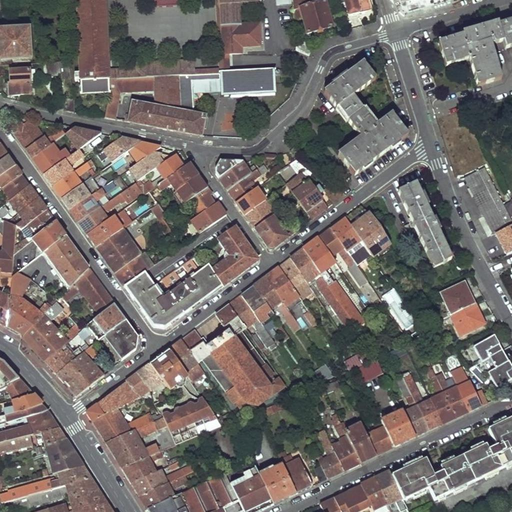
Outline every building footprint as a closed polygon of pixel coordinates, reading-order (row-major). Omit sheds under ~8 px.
[(78,0),(83,72),(85,95),(134,93),(134,84),(155,84),(156,108),(132,104),(129,122),(202,136),(204,116),(194,114),(192,87),(220,85),(221,96),(274,92),(273,70),(222,73),(196,75),(162,77),(161,65),(137,66),(137,71),(138,78),(112,80),(112,72),(106,0),(78,0)] [(223,48),(224,54),(242,53),(242,47),(261,46),(260,23),(241,24),(240,2),(260,0),(259,0),(222,0),(226,48),(223,48)] [(325,1),(304,6),(303,0),(295,0),(292,0),(293,8),(293,9),(294,15),(303,14),(308,34),(332,28),(325,1)] [(345,0),(350,16),(360,13),(366,12),(368,9),(365,0),(345,0)] [(470,59),(477,86),(502,78),(496,55),(493,56),(489,44),(503,40),(505,47),(511,45),(511,20),(499,25),(498,22),(462,33),(463,35),(439,42),(446,65),(455,64),(454,61),(463,58),(464,61),(470,59)] [(0,31),(0,59),(0,60),(31,59),(30,31),(0,31)] [(309,55),(314,44),(306,41),(296,43),(296,49),(309,55)] [(43,63),(44,76),(60,75),(60,62),(43,63)] [(60,75),(63,110),(74,113),(69,62),(60,62),(60,75)] [(161,65),(162,77),(196,75),(195,62),(161,65)] [(338,154),(354,175),(409,135),(393,113),(376,126),(353,95),(376,78),(364,62),(323,91),(336,108),(339,106),(361,137),(338,154)] [(282,69),(281,79),(293,79),(293,69),(282,69)] [(11,82),(12,95),(31,94),(29,70),(8,71),(9,82),(11,82)] [(112,72),(112,80),(138,78),(137,71),(112,72)] [(27,149),(44,137),(31,120),(25,124),(23,121),(13,129),(27,149)] [(65,132),(74,143),(78,149),(102,131),(74,126),(65,132)] [(108,146),(117,159),(125,153),(122,148),(127,137),(122,136),(108,146)] [(27,149),(33,158),(49,145),(53,141),(49,137),(46,139),(44,137),(27,149)] [(0,162),(9,156),(0,143),(0,162)] [(33,158),(45,175),(77,150),(78,149),(74,143),(68,148),(69,151),(67,153),(64,149),(57,155),(49,145),(33,158)] [(71,211),(91,196),(85,189),(114,168),(116,170),(137,154),(133,148),(125,153),(117,159),(101,171),(90,179),(81,185),(62,199),(71,211)] [(54,187),(73,172),(68,165),(82,156),(77,150),(45,175),(54,187)] [(153,184),(155,186),(158,185),(184,167),(177,155),(157,169),(163,176),(153,184)] [(0,177),(17,166),(9,156),(0,162),(0,177)] [(62,199),(81,185),(77,178),(92,168),(94,170),(87,174),(90,179),(101,171),(92,159),(73,172),(54,187),(62,199)] [(239,161),(220,160),(216,167),(215,168),(217,173),(219,175),(239,161)] [(219,175),(229,189),(257,168),(254,163),(247,168),(242,161),(239,161),(219,175)] [(171,184),(175,191),(200,175),(190,163),(184,167),(158,185),(161,190),(171,184)] [(0,177),(0,186),(3,190),(23,175),(17,166),(0,177)] [(467,176),(496,233),(511,225),(511,199),(511,200),(511,201),(504,205),(485,167),(467,176)] [(229,189),(237,203),(258,187),(253,179),(261,173),(257,168),(229,189)] [(0,208),(5,205),(10,202),(31,187),(23,175),(3,190),(7,198),(0,203),(0,208)] [(175,191),(184,205),(190,200),(208,187),(200,175),(175,191)] [(80,223),(99,209),(94,202),(123,181),(120,176),(91,196),(71,211),(80,223)] [(301,187),(295,179),(287,185),(293,192),(301,187)] [(399,191),(432,268),(451,260),(418,183),(399,191)] [(88,235),(108,221),(103,215),(139,189),(135,184),(99,209),(80,223),(88,235)] [(325,190),(335,203),(342,197),(346,192),(345,190),(332,188),(330,186),(325,190)] [(10,202),(18,214),(19,213),(40,199),(31,187),(10,202)] [(190,200),(200,214),(215,204),(209,195),(212,193),(208,187),(190,200)] [(237,203),(246,215),(267,200),(258,187),(237,203)] [(128,199),(131,204),(145,194),(141,190),(128,199)] [(15,225),(21,229),(28,225),(47,211),(40,199),(19,213),(23,219),(15,225)] [(256,229),(277,213),(267,200),(246,215),(256,229)] [(136,215),(151,209),(148,202),(133,209),(136,215)] [(192,220),(200,234),(227,214),(218,202),(215,204),(200,214),(192,220)] [(158,203),(152,209),(161,222),(167,217),(158,203)] [(0,208),(0,215),(1,216),(8,211),(5,205),(0,208)] [(362,241),(374,257),(391,244),(379,224),(369,215),(360,207),(345,218),(362,241)] [(269,247),(275,248),(289,238),(277,220),(284,214),(281,210),(277,213),(256,229),(269,247)] [(28,225),(36,237),(56,222),(47,211),(28,225)] [(0,230),(11,236),(6,239),(5,261),(13,262),(14,252),(14,247),(15,225),(1,216),(0,215),(0,230)] [(97,248),(123,228),(114,216),(108,221),(88,235),(97,248)] [(332,229),(348,252),(362,241),(345,218),(332,229)] [(38,247),(38,256),(45,252),(66,237),(56,222),(36,237),(33,239),(38,247)] [(224,286),(225,287),(256,262),(256,256),(234,226),(217,238),(225,250),(224,252),(224,254),(224,256),(224,258),(224,260),(226,261),(213,271),(224,286)] [(107,261),(133,243),(123,228),(97,248),(107,261)] [(349,270),(361,287),(368,282),(354,260),(348,252),(332,229),(319,238),(332,257),(339,252),(350,268),(349,270)] [(45,252),(70,288),(75,283),(89,269),(66,237),(45,252)] [(14,252),(29,241),(27,238),(14,247),(14,252)] [(351,320),(357,329),(364,324),(332,279),(330,280),(323,271),(336,263),(332,257),(319,238),(303,250),(351,320)] [(143,256),(133,243),(107,261),(117,275),(141,258),(143,256)] [(314,278),(346,324),(351,320),(303,250),(291,259),(307,283),(314,278)] [(126,287),(154,328),(166,329),(224,286),(213,271),(199,254),(162,280),(171,293),(164,298),(146,273),(126,287)] [(354,260),(368,282),(376,277),(360,256),(354,260)] [(117,275),(126,287),(146,273),(149,270),(141,258),(117,275)] [(312,298),(321,312),(325,309),(307,283),(291,259),(278,269),(293,289),(298,287),(305,292),(310,300),(312,298)] [(328,272),(335,277),(341,270),(333,265),(328,272)] [(93,316),(95,318),(114,304),(89,269),(75,283),(97,313),(93,316)] [(282,303),(286,307),(299,298),(293,289),(278,269),(266,278),(282,303)] [(12,282),(25,289),(29,280),(33,282),(19,270),(12,275),(12,282)] [(253,288),(270,311),(282,303),(266,278),(253,288)] [(16,332),(23,336),(57,301),(52,297),(52,299),(47,305),(45,304),(38,312),(22,302),(19,301),(25,289),(12,282),(11,288),(10,298),(9,328),(16,332)] [(440,315),(442,318),(452,314),(475,304),(465,282),(441,293),(449,310),(440,315)] [(241,297),(261,324),(273,315),(270,311),(253,288),(241,297)] [(381,297),(404,332),(417,323),(393,288),(381,297)] [(0,322),(9,328),(10,298),(0,292),(0,322)] [(251,325),(270,350),(276,346),(261,324),(241,297),(229,307),(245,329),(251,325)] [(34,349),(45,361),(77,333),(80,330),(77,326),(64,339),(50,322),(63,310),(57,301),(23,336),(34,349)] [(299,305),(313,327),(317,324),(302,303),(299,305)] [(77,333),(82,340),(91,333),(98,342),(106,336),(126,322),(114,304),(95,318),(80,330),(77,333)] [(452,314),(461,335),(484,324),(475,304),(452,314)] [(232,339),(240,333),(245,329),(229,307),(215,317),(232,339)] [(285,318),(296,332),(301,328),(291,315),(285,318)] [(106,336),(123,361),(137,351),(138,339),(126,322),(106,336)] [(77,333),(45,361),(50,367),(56,374),(88,349),(82,340),(77,333)] [(269,397),(269,379),(270,376),(240,333),(232,339),(210,355),(202,362),(232,402),(236,403),(240,409),(247,405),(255,406),(269,397)] [(202,362),(210,355),(194,334),(180,343),(197,365),(202,362)] [(475,346),(483,360),(490,356),(503,350),(495,335),(475,346)] [(197,365),(180,343),(168,353),(187,378),(191,383),(203,374),(197,365)] [(73,394),(75,397),(104,377),(89,358),(90,356),(93,359),(100,354),(94,346),(88,349),(56,374),(66,386),(73,394)] [(393,359),(404,354),(401,348),(390,353),(393,359)] [(358,357),(364,365),(376,358),(370,349),(358,357)] [(488,371),(496,386),(511,377),(511,366),(503,350),(490,356),(495,367),(488,371)] [(187,378),(168,353),(149,367),(161,384),(163,383),(166,388),(169,392),(187,378)] [(0,383),(0,388),(0,392),(0,398),(7,396),(8,399),(14,398),(15,401),(17,400),(35,396),(25,385),(6,363),(4,362),(1,360),(0,383)] [(359,371),(364,382),(384,373),(378,360),(359,371)] [(463,415),(470,411),(457,385),(451,388),(443,372),(441,373),(438,365),(433,368),(456,418),(463,415)] [(149,391),(150,392),(156,389),(161,384),(149,367),(139,374),(149,391)] [(449,421),(456,418),(433,368),(427,371),(438,394),(429,399),(442,425),(449,421)] [(475,392),(462,369),(452,373),(457,385),(470,411),(483,404),(488,402),(481,389),(475,392)] [(318,378),(323,384),(336,378),(332,372),(318,378)] [(127,382),(138,400),(149,391),(139,374),(127,382)] [(435,428),(442,425),(429,399),(422,402),(413,384),(415,384),(410,374),(403,377),(405,381),(428,431),(435,428)] [(305,385),(308,389),(323,384),(318,377),(305,385)] [(269,379),(269,397),(282,387),(277,380),(273,383),(269,379)] [(421,434),(428,431),(405,381),(398,384),(409,409),(403,413),(414,437),(421,434)] [(108,396),(117,410),(136,401),(138,400),(127,382),(108,396)] [(327,394),(337,389),(334,382),(324,387),(327,394)] [(166,388),(163,383),(161,384),(156,389),(159,393),(166,388)] [(35,396),(17,400),(18,405),(8,408),(9,414),(13,413),(44,405),(40,401),(35,396)] [(97,429),(107,443),(161,419),(160,417),(158,417),(156,415),(153,417),(151,414),(126,424),(117,410),(108,396),(86,413),(97,429)] [(217,419),(202,399),(199,400),(198,402),(199,404),(194,407),(193,405),(191,404),(188,405),(188,406),(188,408),(186,409),(184,408),(180,409),(178,409),(176,410),(175,411),(176,414),(170,416),(169,414),(167,413),(165,414),(164,416),(164,418),(163,418),(167,425),(174,437),(217,419)] [(44,405),(13,413),(16,421),(28,418),(30,426),(4,432),(4,421),(6,420),(5,415),(0,416),(0,442),(34,435),(44,432),(64,428),(44,405)] [(266,409),(268,414),(279,410),(277,405),(266,409)] [(403,442),(414,437),(403,413),(402,412),(382,421),(394,447),(403,442)] [(385,451),(394,447),(382,421),(378,413),(374,414),(376,419),(374,421),(379,430),(367,436),(375,452),(376,455),(385,451)] [(238,419),(234,414),(218,421),(222,426),(238,419)] [(511,417),(488,429),(493,437),(430,467),(426,459),(392,476),(407,508),(409,511),(435,499),(441,510),(511,474),(511,417)] [(115,455),(123,469),(160,452),(163,451),(172,447),(178,444),(176,440),(159,446),(158,443),(144,449),(139,437),(167,425),(163,418),(161,419),(107,443),(115,455)] [(352,467),(360,463),(359,459),(346,432),(339,418),(335,419),(336,420),(333,422),(346,449),(336,454),(344,470),(352,467)] [(346,432),(359,459),(375,452),(367,436),(361,424),(346,432)] [(44,432),(47,445),(48,445),(71,440),(67,432),(64,428),(44,432)] [(321,466),(327,479),(336,475),(344,470),(336,454),(326,432),(319,435),(329,457),(319,462),(321,466)] [(306,434),(313,449),(317,447),(310,433),(306,434)] [(34,435),(0,442),(0,456),(3,456),(2,448),(11,445),(12,450),(37,444),(34,435)] [(48,445),(58,473),(63,472),(88,466),(78,451),(71,440),(48,445)] [(132,485),(156,473),(151,461),(161,456),(160,452),(123,469),(128,477),(132,485)] [(311,487),(313,486),(301,461),(291,466),(284,452),(277,455),(281,465),(295,494),(311,487)] [(283,500),(295,494),(281,465),(258,475),(271,506),(283,500)] [(88,466),(63,472),(64,479),(56,481),(56,479),(13,489),(16,497),(95,478),(91,471),(88,466)] [(321,482),(327,479),(321,466),(315,469),(321,482)] [(140,497),(186,475),(184,469),(166,477),(162,471),(156,473),(132,485),(136,491),(140,497)] [(271,506),(258,475),(254,469),(243,474),(244,477),(231,484),(238,500),(241,507),(243,511),(257,511),(258,511),(271,506)] [(375,479),(388,506),(396,503),(401,511),(407,508),(392,476),(390,471),(382,475),(375,479)] [(147,508),(175,496),(171,489),(186,481),(187,484),(192,481),(188,474),(186,475),(140,497),(143,503),(147,508)] [(212,511),(234,502),(222,475),(175,496),(147,508),(149,511),(212,511)] [(95,478),(16,497),(21,511),(52,503),(51,501),(71,495),(72,496),(101,487),(97,482),(95,478)] [(383,507),(384,511),(391,511),(388,506),(375,479),(369,482),(363,485),(372,507),(374,510),(383,507)] [(361,511),(372,507),(363,485),(349,492),(336,498),(342,511),(361,511)] [(116,511),(110,502),(101,487),(72,496),(74,505),(69,507),(68,504),(39,511),(116,511)] [(342,511),(336,498),(329,501),(322,504),(325,511),(342,511)] [(224,511),(235,507),(236,509),(241,507),(238,500),(234,502),(212,511),(224,511)]
